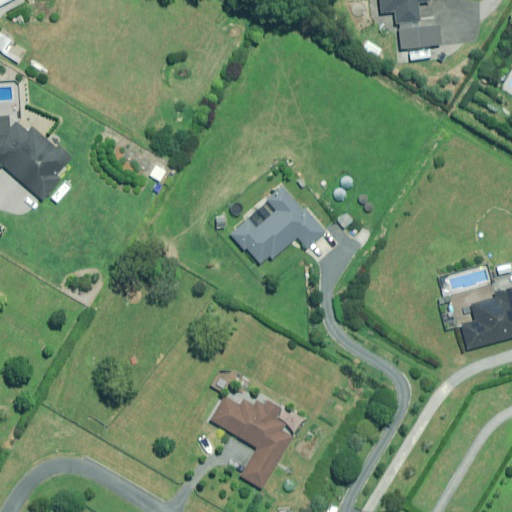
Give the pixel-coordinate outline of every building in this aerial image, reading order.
[(377,0),(379,15),(396,13),(399,50),(439,46),(437,27),(419,28),(417,4),(430,3),(429,0),(377,0)] [(2,33),(0,36),(0,52),(19,65),(29,51),(2,33)] [(8,126),(8,118),(0,118),(0,175),(18,190),(23,184),(44,201),(61,180),(56,177),(70,159),(32,129),(28,134),(18,126),(8,126)] [(166,173),(157,166),(150,176),(159,183),(166,173)] [(303,214),(282,189),(267,202),(276,212),(256,230),(248,221),(230,236),(243,251),(245,249),(259,266),(269,257),(272,260),(296,239),(306,251),(326,234),(306,211),(303,214)] [(511,289),(496,294),(497,299),(470,306),(474,323),(460,326),(467,351),(511,339),(511,289)] [(240,407),(225,399),(211,422),(258,449),(241,478),(262,490),(292,438),(282,432),(284,427),(275,421),(281,411),(264,401),(263,404),(256,400),(252,406),(243,401),(240,407)]
